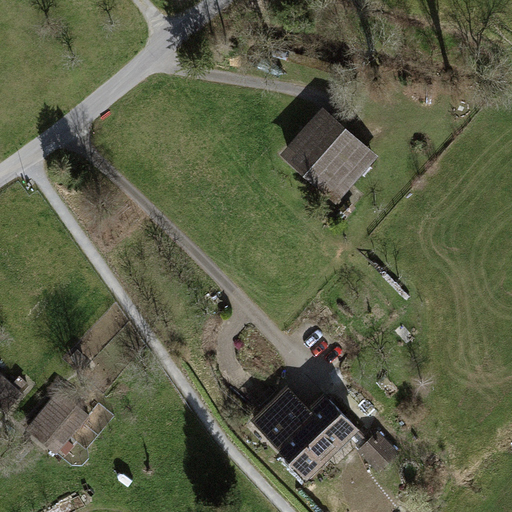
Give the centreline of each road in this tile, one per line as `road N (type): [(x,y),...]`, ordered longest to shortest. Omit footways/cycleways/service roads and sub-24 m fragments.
road 1 (track): [(64,129),(289,354),(293,378),(278,389),(254,394),(242,387),(228,360),(237,314)]
road 2 (track): [(288,511),(203,416),(25,158)]
road 3 (residential): [(0,176),(216,0)]
